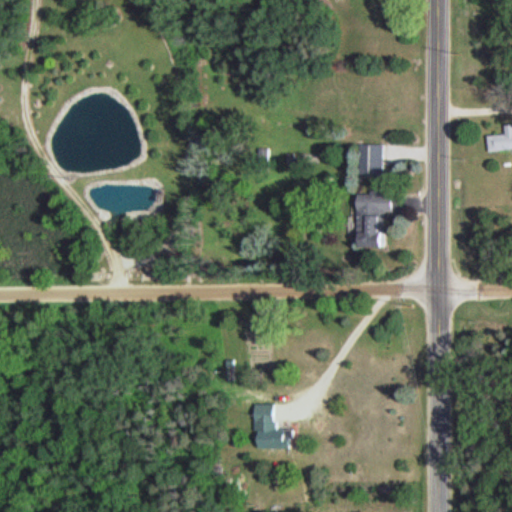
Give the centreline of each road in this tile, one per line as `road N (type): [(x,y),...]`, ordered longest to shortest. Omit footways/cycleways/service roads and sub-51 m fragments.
road 1 (residential): [(0,297),(511,290)]
road 2 (tertiary): [(442,292),(441,0)]
road 3 (tertiary): [(442,511),(442,292)]
